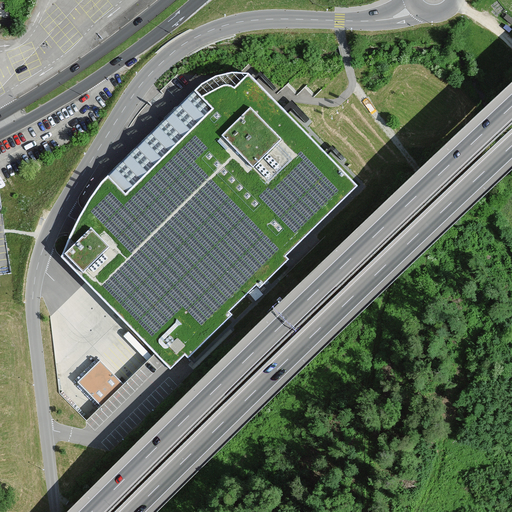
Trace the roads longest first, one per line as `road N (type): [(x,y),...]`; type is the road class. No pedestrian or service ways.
road 1 (unclassified): [(370,20),(224,25),(177,48),(131,96),(53,224),(34,280),(55,511)]
road 2 (motorway): [(511,106),(91,511)]
road 3 (motorway): [(132,511),(511,145)]
road 4 (track): [(339,20),(351,77),(368,106),(440,194),(483,221),(511,254)]
road 5 (primary): [(0,125),(82,88),(199,0)]
road 6 (primary): [(165,0),(0,124)]
